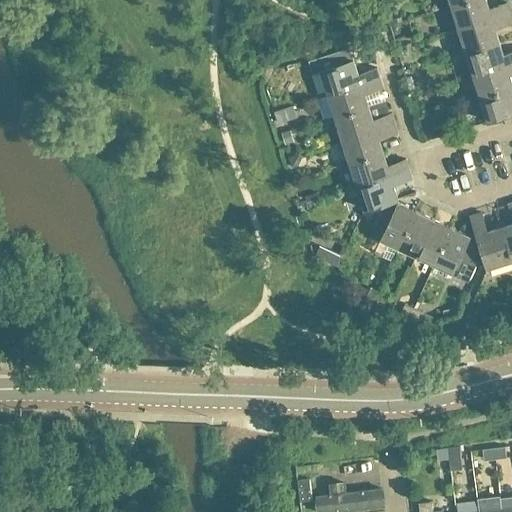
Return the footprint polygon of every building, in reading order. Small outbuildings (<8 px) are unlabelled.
[(467,0),(451,6),(458,29),(510,12),(507,3),(488,9),(485,0),(467,0)] [(458,29),(465,52),(498,41),(494,27),(511,21),(511,18),(510,12),(458,29)] [(511,62),(511,51),(503,54),(498,41),(465,52),(472,75),(511,62)] [(379,77),(376,68),(357,74),(353,59),(329,67),(325,55),(312,59),(316,72),(320,71),(327,94),(379,77)] [(511,87),(511,85),(508,74),(511,72),(511,62),(472,75),(480,98),(511,87)] [(411,76),(405,78),(405,79),(410,94),(423,90),(421,84),(414,86),(411,76)] [(367,106),(363,93),(382,87),(379,77),(327,94),(334,117),(367,106)] [(511,87),(480,98),(487,121),(511,113),(511,87)] [(367,106),(334,117),(341,140),(394,123),(391,114),(372,119),(367,106)] [(284,107),(273,111),(277,121),(288,117),(284,107)] [(382,152),(378,139),(397,133),(394,123),(341,140),(348,163),(382,152)] [(289,130),(280,133),(284,144),(293,142),(289,130)] [(430,130),(422,133),(424,140),(432,138),(430,130)] [(386,165),(383,156),(382,152),(348,163),(356,186),(409,169),(405,159),(386,165)] [(298,155),(288,158),(291,167),(297,166),(300,160),(298,155)] [(397,199),(392,184),(411,178),(409,169),(356,186),(363,209),(397,199)] [(416,211),(398,202),(383,233),(380,239),(383,240),(398,247),(416,211)] [(510,261),(511,259),(511,202),(507,204),(511,218),(511,223),(500,227),(510,261)] [(398,247),(416,256),(433,219),(416,211),(398,247)] [(510,261),(500,227),(486,231),(480,212),(470,216),(486,268),(510,261)] [(433,264),(451,227),(433,219),(416,256),(433,264)] [(469,236),(451,227),(433,264),(467,280),(474,265),(472,255),(462,250),(469,236)] [(329,259),(328,263),(336,267),(338,263),(341,255),(333,251),(329,259)] [(371,306),(378,292),(369,288),(363,302),(371,306)] [(380,310),(387,295),(378,292),(371,306),(380,310)] [(406,321),(413,308),(404,303),(397,317),(406,321)] [(415,326),(421,312),(413,308),(406,321),(415,326)] [(461,469),(458,446),(447,448),(449,458),(448,458),(450,471),(461,469)] [(506,458),(504,447),(493,448),(494,459),(506,458)] [(449,458),(447,448),(436,449),(437,460),(448,458),(449,458)] [(494,459),(493,448),(482,449),(483,460),(494,459)] [(307,480),(295,481),(298,502),(310,501),(307,480)] [(315,511),(366,511),(382,510),(379,489),(324,497),(324,496),(313,498),(315,511)] [(500,511),(500,509),(499,499),(498,496),(476,499),(477,511),(500,511)] [(511,511),(511,497),(499,499),(500,509),(500,511),(511,511)] [(432,511),(431,501),(417,503),(418,511),(440,511),(440,510),(432,511)]
